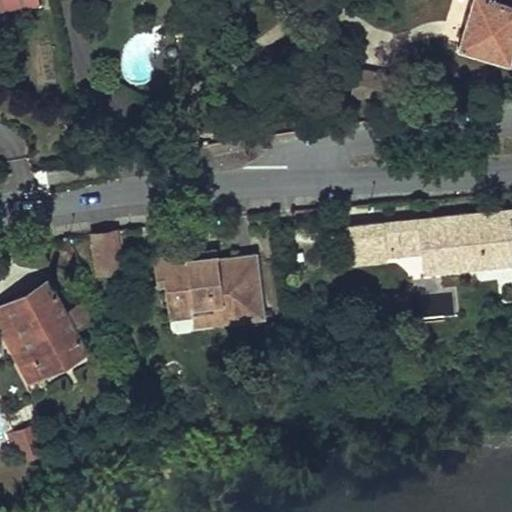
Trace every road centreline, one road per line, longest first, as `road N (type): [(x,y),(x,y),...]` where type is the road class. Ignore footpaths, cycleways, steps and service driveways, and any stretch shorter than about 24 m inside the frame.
road 1 (tertiary): [(0,207),(145,186),(287,183)]
road 2 (residential): [(511,120),(331,145),(299,154),(287,183)]
road 3 (tertiary): [(287,183),(511,172)]
